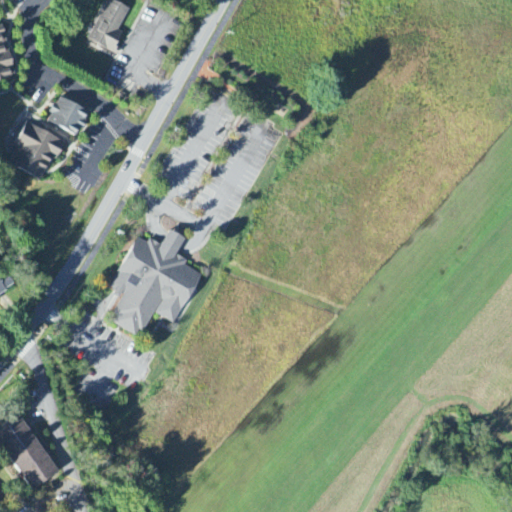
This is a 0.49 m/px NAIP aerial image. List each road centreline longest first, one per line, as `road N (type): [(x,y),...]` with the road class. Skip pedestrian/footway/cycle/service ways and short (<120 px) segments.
road 1 (residential): [(0,364),(48,305),(136,162),(222,0)]
road 2 (residential): [(147,136),(47,70),(33,47),(38,11),(50,0)]
road 3 (residential): [(76,511),(74,476),(24,335)]
